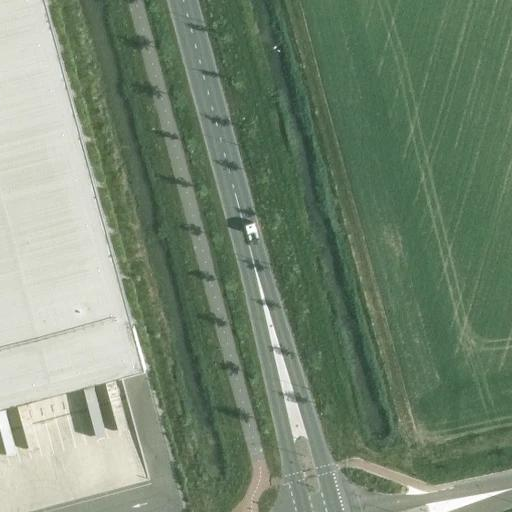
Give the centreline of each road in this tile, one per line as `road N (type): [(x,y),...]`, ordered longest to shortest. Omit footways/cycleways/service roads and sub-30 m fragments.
road 1 (tertiary): [(292,416),(181,0)]
road 2 (unclassified): [(495,493),(368,511)]
